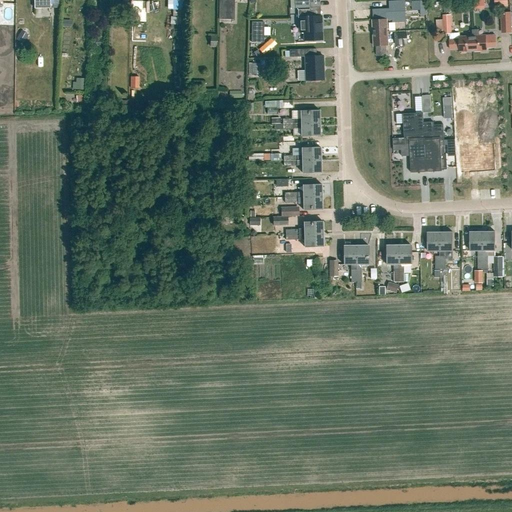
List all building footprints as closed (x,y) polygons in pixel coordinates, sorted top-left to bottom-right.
[(33,0),(34,8),(50,8),(49,0),(33,0)] [(233,0),(217,0),(217,19),(230,19),(233,19),(233,0)] [(471,0),(472,9),(484,8),(483,0),(471,0)] [(372,33),(387,32),(386,20),(392,20),(392,22),(405,21),(404,1),(389,2),(389,9),(373,10),(373,20),(372,20),(372,33)] [(426,1),(412,2),(413,11),(421,10),(421,15),(426,15),(426,1)] [(313,16),(313,9),(291,10),(291,17),(303,17),(303,40),(321,40),(320,15),(313,16)] [(501,33),(511,32),(511,13),(501,14),(501,33)] [(442,34),(450,34),(450,15),(441,15),(442,34)] [(274,21),(274,32),(289,31),(289,20),(274,21)] [(251,22),(251,42),(263,42),(264,22),(251,22)] [(472,35),(473,50),(486,50),(485,47),(496,46),(495,34),(478,35),(478,29),(471,29),(471,35),(472,35)] [(387,32),(372,33),(373,46),(376,46),(376,56),(386,55),(385,45),(388,45),(387,32)] [(394,44),(407,43),(406,32),(393,32),(394,44)] [(460,51),(473,50),(472,35),(471,35),(459,36),(459,39),(449,39),(450,49),(460,48),(460,51)] [(258,49),(264,55),(276,44),(271,38),(258,49)] [(315,56),(315,49),(288,50),(288,51),(283,51),(283,57),(289,57),(304,56),(305,80),(323,80),(322,55),(315,56)] [(252,75),(260,75),(260,63),(252,63),(252,75)] [(281,100),(281,108),(291,108),(291,100),(281,100)] [(452,109),(444,109),(445,119),(453,119),(452,109)] [(282,124),(319,123),(319,110),(300,110),(300,111),(294,111),(292,112),(292,118),(282,119),(282,124)] [(409,144),(421,144),(420,124),(418,124),(417,113),(403,114),(404,139),(409,138),(409,144)] [(423,113),(417,113),(418,124),(420,124),(421,144),(427,143),(433,143),(432,141),(444,140),(443,124),(434,125),(434,122),(423,123),(423,113)] [(320,135),(319,123),(282,124),(282,129),(300,128),(301,136),(320,135)] [(450,140),(450,155),(458,155),(457,139),(450,140)] [(445,155),(444,140),(432,141),(433,143),(427,143),(429,172),(442,171),(442,170),(447,169),(446,155),(445,155)] [(429,172),(427,143),(421,144),(409,144),(409,145),(411,173),(429,172)] [(282,160),(321,160),(320,147),(301,148),(291,148),(291,155),(282,155),(282,160)] [(321,172),(321,160),(282,160),(282,165),(302,165),(302,173),(321,172)] [(277,179),(277,187),(296,187),(296,179),(277,179)] [(303,197),(322,197),(321,184),(302,185),(302,192),(283,192),(283,198),(303,197)] [(303,197),(283,198),(284,202),(303,202),(303,210),(322,209),(322,197),(303,197)] [(280,216),(286,216),(298,215),(297,206),(280,207),(280,216)] [(286,216),(280,216),(272,216),(272,225),(287,225),(286,216)] [(304,234),(323,234),(322,221),(303,222),(303,228),(297,228),(297,229),(284,229),(284,235),(304,234)] [(477,268),(482,268),(482,250),(482,231),(470,231),(470,250),(477,250),(477,268)] [(482,250),(482,268),(483,268),(483,273),(487,273),(487,250),(495,250),(495,231),(482,231),(482,250)] [(440,269),(440,251),(440,232),(427,232),(427,251),(434,251),(434,269),(440,269)] [(440,232),(440,251),(440,269),(445,269),(444,251),(452,251),(452,232),(440,232)] [(360,244),(370,244),(370,233),(360,233),(360,244)] [(304,234),(284,235),(284,239),(304,239),(304,247),(323,246),(323,234),(304,234)] [(398,282),(398,263),(398,244),(386,245),(386,263),(392,263),(392,282),(398,282)] [(398,263),(398,282),(402,282),(402,263),(411,263),(411,244),(398,244),(398,263)] [(356,282),(356,245),(343,245),(343,264),(350,264),(350,282),(356,282)] [(356,245),(356,282),(361,282),(361,264),(368,264),(368,245),(356,245)] [(493,271),(502,271),(502,256),(493,256),(493,271)] [(328,264),(328,276),(334,276),(337,276),(337,264),(328,264)] [(474,283),(482,283),(482,270),(474,270),(474,283)] [(406,284),(399,286),(401,292),(408,290),(406,284)]
